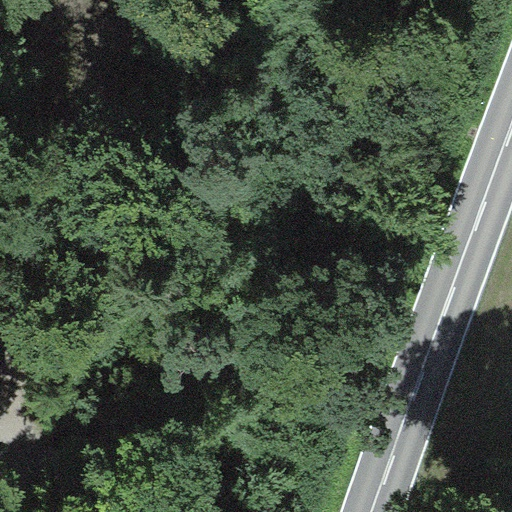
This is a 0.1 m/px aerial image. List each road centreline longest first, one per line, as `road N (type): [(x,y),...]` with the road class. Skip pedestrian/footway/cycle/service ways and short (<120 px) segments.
road 1 (track): [(139,0),(108,55),(15,366),(30,447),(121,511)]
road 2 (tertiary): [(380,511),(511,141)]
